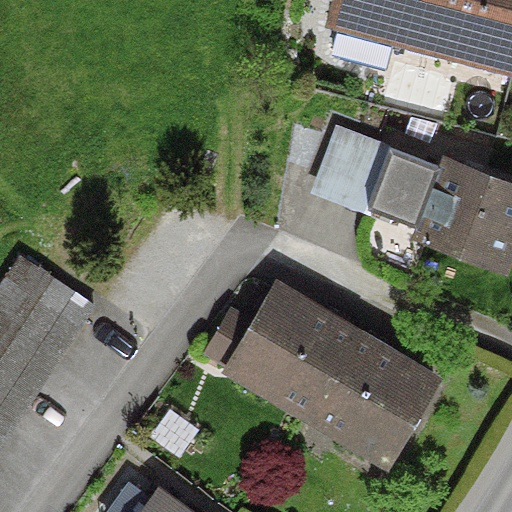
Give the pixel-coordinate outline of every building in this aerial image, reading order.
[(333,0),(329,15),(335,17),(327,46),(334,58),(380,71),(391,32),(398,0),(333,0)] [(398,0),(391,32),(450,47),(462,0),(398,0)] [(511,0),(462,0),(450,47),(510,63),(511,53),(511,0)] [(416,235),(494,264),(511,217),(511,188),(444,163),(434,188),(425,184),(432,166),(332,127),(311,184),(420,225),(416,235)] [(0,460),(107,297),(31,248),(0,294),(0,460)] [(269,287),(224,363),(303,410),(349,335),(269,287)] [(428,382),(349,335),(303,410),(383,458),(428,382)] [(124,511),(128,508),(104,491),(88,511),(124,511)] [(174,511),(150,494),(136,511),(174,511)]
